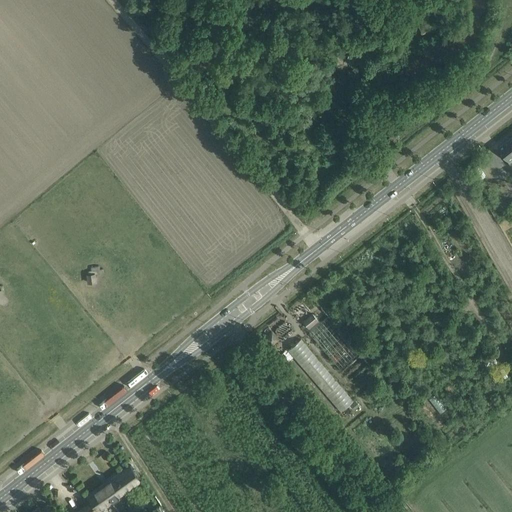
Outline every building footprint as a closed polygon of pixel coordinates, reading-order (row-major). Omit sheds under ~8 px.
[(396,133),(386,141),(390,145),(399,137),(396,133)] [(511,136),(498,148),(511,165),(511,136)] [(87,272),(88,274),(88,275),(96,274),(103,273),(103,271),(103,270),(102,269),(99,269),(99,268),(99,267),(98,267),(97,267),(91,267),(90,268),(91,271),(88,271),(87,272)] [(88,275),(88,274),(86,274),(87,283),(97,282),(96,274),(88,275)] [(313,314),(304,322),(310,330),(320,322),(313,314)] [(329,315),(310,332),(341,369),(360,352),(329,315)] [(285,321),(275,328),(282,336),(291,329),(285,321)] [(301,339),(288,350),(341,412),(354,401),(301,339)] [(503,366),(498,368),(503,380),(508,378),(503,366)] [(355,400),(351,404),(355,409),(359,406),(355,400)] [(92,500),(75,511),(99,511),(142,481),(131,465),(88,496),(92,500)]
